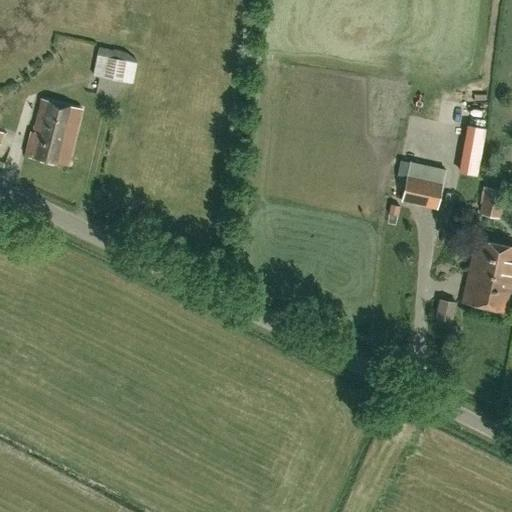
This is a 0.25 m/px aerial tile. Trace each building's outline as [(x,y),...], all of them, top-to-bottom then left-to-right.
[(133,83),(137,63),(137,61),(123,51),(107,47),(98,46),(92,76),(104,78),(133,83)] [(10,62),(2,73),(19,84),(27,73),(10,62)] [(29,131),(29,132),(44,135),(44,134),(57,137),(60,126),(75,130),(81,108),(39,98),(31,132),(29,131)] [(482,151),(481,118),(464,119),(465,152),(482,151)] [(44,135),(29,132),(23,155),(45,160),(66,168),(75,130),(60,126),(57,137),(44,134),(44,135)] [(450,170),(444,195),(458,199),(465,174),(450,170)] [(436,208),(441,185),(406,177),(401,200),(436,208)] [(478,214),(498,219),(505,192),(484,186),(478,214)] [(511,288),(511,286),(511,246),(475,239),(467,278),(511,288)] [(507,311),(511,288),(467,278),(462,301),(507,311)]
